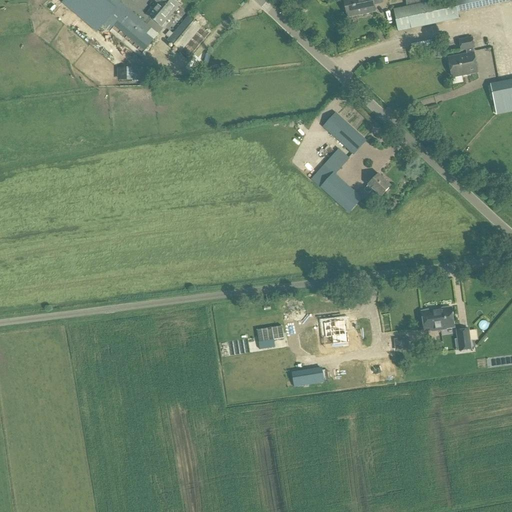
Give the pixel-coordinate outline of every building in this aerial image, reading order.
[(71,0),(140,57),(159,35),(116,0),(93,0),(92,0),(71,0)] [(158,0),(146,14),(162,27),(180,6),(173,0),(158,0)] [(381,0),(344,0),(348,17),(375,11),(374,4),(382,2),(381,0)] [(455,0),(437,0),(394,9),(399,32),(459,19),(458,13),(455,0)] [(511,0),(455,0),(458,13),(511,0)] [(172,20),(163,29),(171,36),(167,40),(181,52),(193,38),(202,27),(189,16),(179,26),(172,20)] [(471,38),(458,40),(461,50),(465,49),(466,54),(473,53),(472,48),(473,48),(471,38)] [(435,48),(434,56),(442,57),(442,49),(435,48)] [(474,53),(448,58),(452,78),(478,72),(474,53)] [(503,82),(491,84),(497,114),(509,111),(503,82)] [(337,112),(323,127),(354,155),(367,140),(337,112)] [(336,175),(322,190),(349,214),(362,199),(363,198),(358,195),(336,175)] [(379,175),(369,185),(374,189),(378,194),(380,197),(391,186),(379,175)] [(307,298),(308,306),(334,304),(334,293),(318,294),(318,297),(307,298)] [(424,312),(421,312),(424,332),(431,331),(432,332),(446,330),(446,329),(454,328),(451,308),(448,308),(447,307),(443,307),(442,309),(430,311),(429,309),(425,310),(424,312)] [(236,328),(263,321),(261,313),(234,320),(236,328)] [(344,334),(343,321),(322,324),(324,338),(330,337),(331,346),(348,344),(346,334),(344,334)] [(281,325),(256,329),(258,341),(283,337),(281,325)] [(468,329),(457,331),(458,340),(460,351),(471,349),(468,329)] [(280,349),(219,359),(221,376),(289,366),(288,357),(281,358),(280,349)] [(388,352),(338,355),(339,383),(390,380),(388,352)] [(321,367),(293,372),(292,372),(294,386),(324,381),(321,367)]
